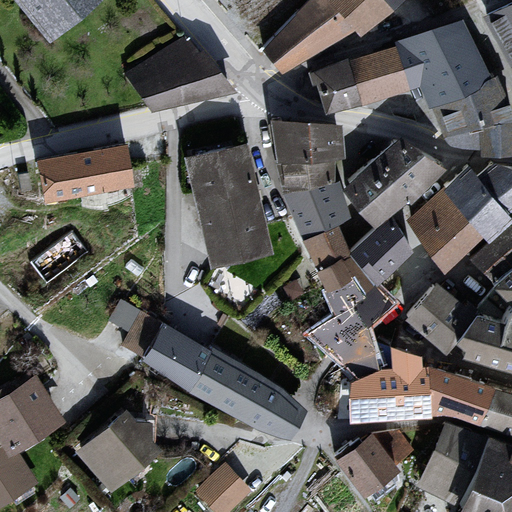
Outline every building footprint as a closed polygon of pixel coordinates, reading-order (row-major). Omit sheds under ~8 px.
[(86,0),(6,0),(42,43),(86,0)] [(311,0),(259,53),(277,73),(348,30),(355,38),(390,7),(377,0),(311,0)] [(511,0),(501,5),(481,14),(511,73),(511,0)] [(462,24),(396,46),(411,88),(419,85),(429,108),(434,106),(448,139),(472,144),(473,150),(511,153),(507,116),(462,24)] [(228,92),(177,38),(121,79),(145,113),(228,92)] [(348,59),(311,71),(325,113),(411,88),(396,46),(349,62),(348,59)] [(304,115),(271,116),(276,155),(283,190),(303,236),(316,262),(346,246),(334,220),(342,214),(332,178),(332,151),(340,150),(337,120),(304,115)] [(398,134),(341,183),(371,218),(439,163),(398,134)] [(122,141),(35,156),(42,195),(128,178),(122,141)] [(239,142),(186,154),(209,255),(262,243),(239,142)] [(462,166),(437,191),(475,237),(480,241),(507,217),(501,212),(511,201),(511,172),(487,164),(472,178),(462,166)] [(475,237),(437,191),(405,218),(443,271),(475,237)] [(511,211),(507,217),(480,241),(463,256),(483,281),(511,256),(511,211)] [(405,245),(377,220),(345,251),(314,270),(329,317),(308,336),(360,380),(391,371),(391,347),(368,338),(361,324),(387,302),(369,283),(405,245)] [(511,256),(483,281),(502,303),(495,311),(488,338),(511,345),(511,256)] [(467,311),(428,282),(400,316),(438,351),(447,333),(467,311)] [(282,389),(115,300),(107,319),(124,330),(114,348),(135,358),(131,363),(275,439),(298,412),(282,389)] [(485,380),(424,358),(425,405),(474,416),(485,380)] [(0,500),(32,484),(15,448),(56,423),(27,374),(0,390),(0,500)] [(511,389),(485,380),(474,416),(511,428),(511,389)] [(116,409),(69,451),(101,490),(152,446),(116,409)] [(450,496),(478,431),(444,417),(415,478),(450,496)] [(363,430),(327,456),(359,492),(390,467),(363,430)] [(506,511),(511,500),(511,445),(478,431),(450,496),(444,511),(446,511),(506,511)] [(219,460),(189,490),(208,511),(220,511),(246,490),(219,460)]
